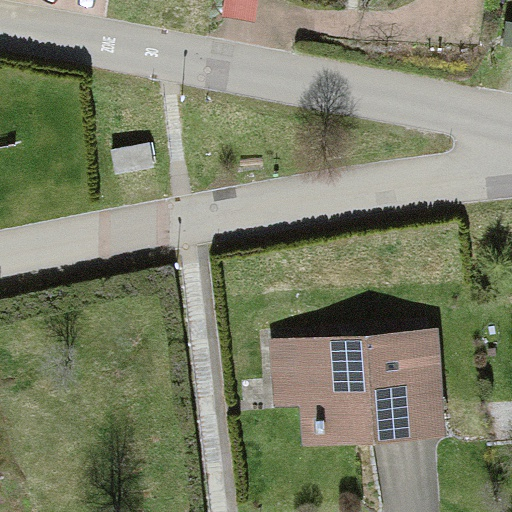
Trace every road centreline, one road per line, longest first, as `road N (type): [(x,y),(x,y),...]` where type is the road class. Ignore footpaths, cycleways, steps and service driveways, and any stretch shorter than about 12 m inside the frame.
road 1 (residential): [(0,259),(511,162)]
road 2 (residential): [(0,33),(511,129)]
